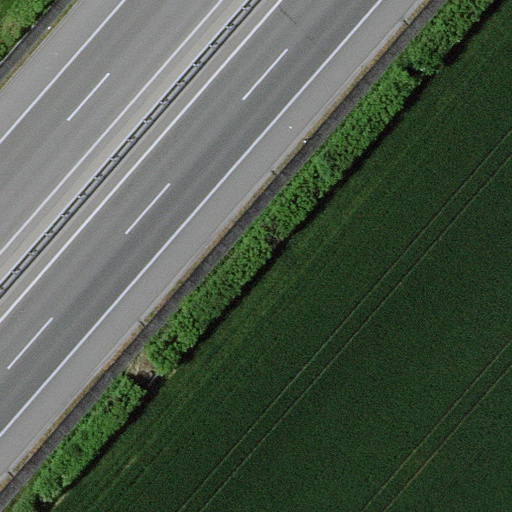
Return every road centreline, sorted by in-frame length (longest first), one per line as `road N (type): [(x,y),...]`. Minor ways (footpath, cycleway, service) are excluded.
road 1 (motorway): [(0,378),(330,0)]
road 2 (motorway): [(173,0),(0,198)]
